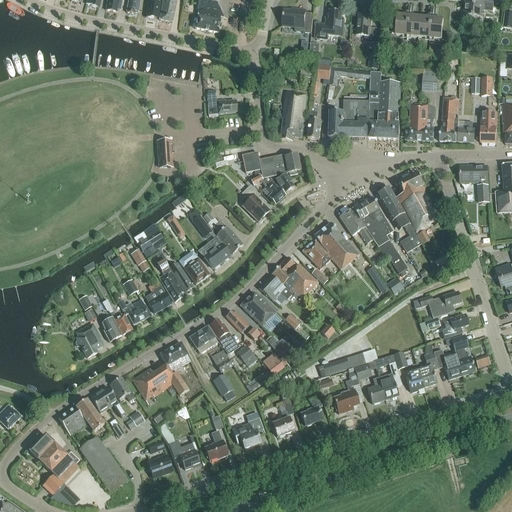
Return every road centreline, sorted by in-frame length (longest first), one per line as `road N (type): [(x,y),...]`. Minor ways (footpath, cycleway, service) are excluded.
road 1 (residential): [(2,474),(19,444),(54,413),(211,318),(337,197)]
road 2 (residential): [(154,511),(169,498),(511,392)]
road 3 (tertiary): [(241,511),(511,418)]
road 4 (residential): [(511,392),(438,156)]
road 5 (unclassified): [(248,58),(27,0)]
road 6 (unclassified): [(337,197),(308,151),(262,140),(248,58)]
